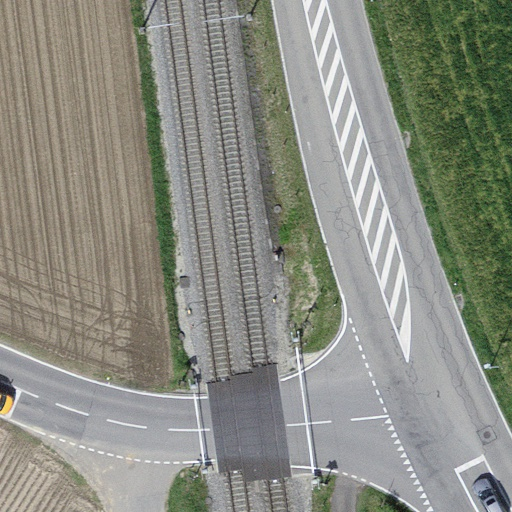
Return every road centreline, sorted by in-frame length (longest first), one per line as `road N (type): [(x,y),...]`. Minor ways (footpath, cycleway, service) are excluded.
road 1 (tertiary): [(332,0),(424,438)]
road 2 (tertiary): [(101,422),(225,435),(424,438)]
